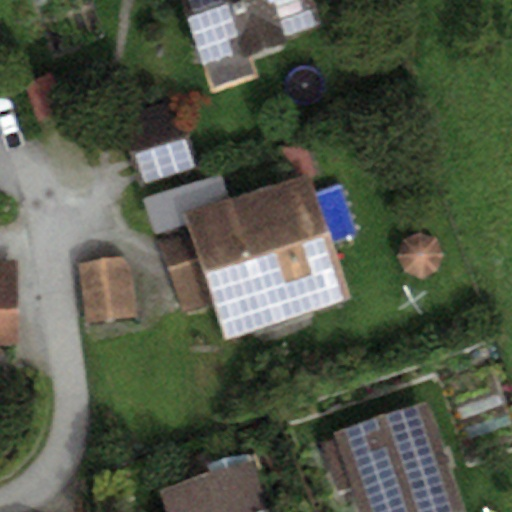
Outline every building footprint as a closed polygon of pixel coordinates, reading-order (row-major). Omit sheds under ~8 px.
[(315,0),(180,0),(203,69),(326,27),(315,0)] [(172,99),(115,118),(138,188),(195,169),(172,99)] [(228,200),(183,214),(187,227),(190,235),(212,303),(225,341),(353,299),(311,172),(228,200)] [(183,214),(228,200),(219,175),(143,200),(155,238),(187,227),(183,214)] [(404,240),(396,256),(404,273),(422,279),(436,271),(443,255),(436,240),(420,234),(404,240)] [(212,303),(190,235),(160,245),(182,313),(212,303)] [(129,258),(76,265),(84,326),(137,319),(129,258)] [(18,262),(0,262),(0,346),(18,346),(18,262)] [(428,401),(334,434),(360,511),(454,511),(462,509),(428,401)] [(271,511),(254,461),(165,491),(171,511),(271,511)]
